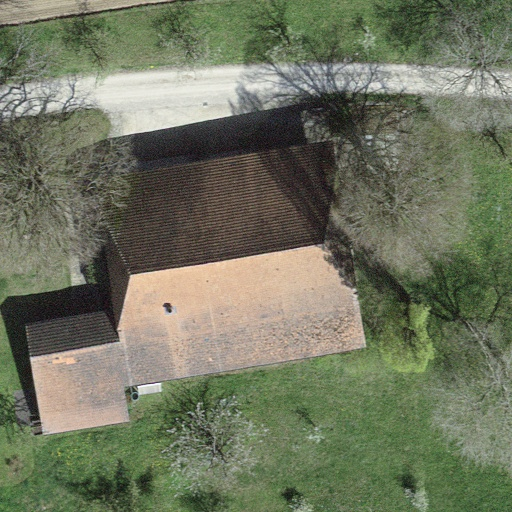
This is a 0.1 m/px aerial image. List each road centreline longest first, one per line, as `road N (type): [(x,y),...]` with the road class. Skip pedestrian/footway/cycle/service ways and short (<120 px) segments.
road 1 (track): [(0,107),(174,86),(383,84),(511,93)]
road 2 (unknown): [(73,98),(77,293)]
